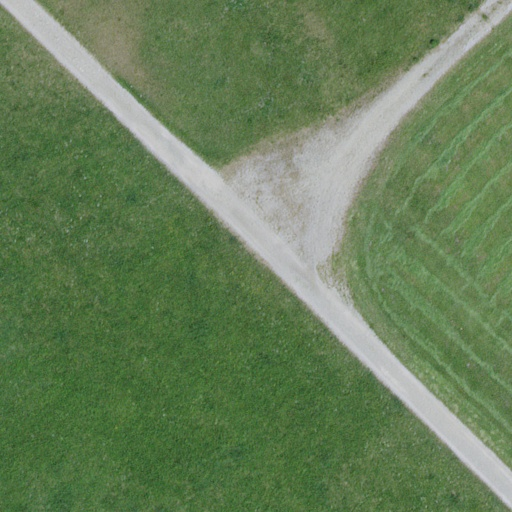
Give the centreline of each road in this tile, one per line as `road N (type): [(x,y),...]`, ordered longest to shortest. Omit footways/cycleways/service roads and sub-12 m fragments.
road 1 (track): [(18,0),(511,484)]
road 2 (track): [(511,10),(268,246)]
